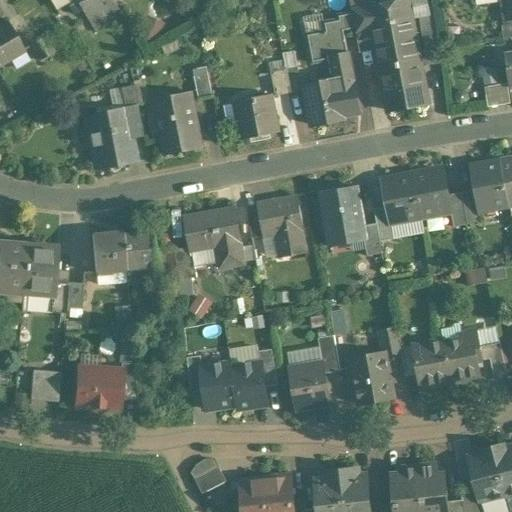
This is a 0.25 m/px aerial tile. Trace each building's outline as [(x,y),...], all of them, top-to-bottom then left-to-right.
[(75,0),(76,1),(68,6),(74,15),(82,10),(95,32),(122,16),(112,0),(75,0)] [(378,50),(370,7),(368,0),(350,0),(353,12),(356,28),(361,53),(378,50)] [(394,0),(386,0),(383,1),(380,5),(370,7),(378,50),(381,66),(419,59),(411,19),(407,0),(405,0),(397,2),(394,0)] [(427,0),(407,0),(411,19),(420,18),(419,9),(429,8),(427,0)] [(435,7),(429,8),(419,9),(420,18),(422,33),(438,31),(435,7)] [(353,12),(339,15),(339,20),(342,19),(344,30),(356,28),(353,12)] [(339,20),(324,22),(326,31),(307,34),(313,63),(332,59),(335,71),(351,68),(344,30),(342,19),(339,20)] [(0,65),(25,51),(8,23),(0,27),(0,65)] [(511,24),(502,26),(504,39),(511,37),(511,24)] [(438,31),(422,33),(427,64),(442,62),(438,31)] [(45,37),(30,46),(39,61),(54,53),(45,37)] [(296,58),(284,61),(290,93),(303,91),(296,58)] [(419,59),(381,66),(390,111),(427,104),(419,59)] [(284,61),(270,63),(276,96),(290,93),(284,61)] [(496,67),(482,68),(484,84),(498,83),(496,67)] [(207,68),(192,71),(199,100),(213,97),(207,68)] [(351,68),(335,71),(336,79),(337,79),(344,116),(360,113),(351,68)] [(336,79),(321,82),(322,86),(306,89),(313,126),(332,122),(331,119),(344,116),(337,79),(336,79)] [(134,86),(121,88),(125,108),(126,108),(137,105),(134,86)] [(190,93),(156,100),(167,155),(201,148),(190,93)] [(271,95),(236,102),(236,104),(240,103),(244,121),(240,122),(243,139),(279,132),(275,115),(273,115),(270,97),(272,97),(271,95)] [(137,105),(126,108),(130,130),(142,127),(137,105)] [(125,108),(85,116),(89,136),(94,135),(100,162),(116,159),(117,165),(136,161),(130,130),(126,108),(125,108)] [(511,159),(501,161),(510,205),(511,204),(511,159)] [(501,161),(471,167),(476,190),(480,211),(481,211),(510,205),(501,161)] [(444,170),(421,175),(418,173),(413,174),(422,218),(451,212),(452,212),(449,195),(444,170)] [(407,178),(383,182),(388,207),(391,224),(392,224),(422,218),(413,174),(409,175),(407,178)] [(357,186),(321,193),(331,247),(365,241),(364,236),(366,236),(364,226),(357,186)] [(476,190),(462,193),(468,225),(483,222),(481,211),(480,211),(476,190)] [(462,193),(449,195),(452,212),(451,212),(454,227),(468,225),(462,193)] [(298,197),(258,204),(259,211),(264,237),(279,234),(283,257),(308,252),(303,229),(304,229),(298,197)] [(388,207),(375,210),(378,224),(381,242),(395,239),(392,224),(391,224),(388,207)] [(235,209),(186,218),(191,248),(192,251),(193,251),(221,246),(225,267),(244,264),(241,242),(235,209)] [(259,211),(248,213),(252,239),(264,237),(259,211)] [(378,224),(364,226),(366,236),(364,236),(365,241),(368,256),(383,253),(381,242),(378,224)] [(155,231),(123,233),(126,271),(157,268),(159,268),(156,239),(155,231)] [(123,233),(93,236),(96,273),(126,271),(123,233)] [(175,249),(163,250),(162,238),(156,239),(159,268),(157,268),(158,281),(179,279),(175,249)] [(26,246),(0,243),(0,291),(22,293),(26,246)] [(58,248),(26,246),(22,293),(51,296),(54,296),(55,282),(58,248)] [(191,248),(175,249),(179,279),(192,278),(197,278),(193,251),(192,251),(191,248)] [(192,278),(179,279),(180,296),(193,295),(192,278)] [(67,283),(55,282),(54,296),(51,296),(50,314),(65,315),(66,309),(65,309),(67,283)] [(83,284),(67,283),(65,309),(66,309),(81,310),(83,284)] [(191,310),(206,314),(210,298),(195,294),(191,310)] [(461,323),(455,324),(453,327),(441,330),(442,333),(441,333),(443,340),(444,340),(444,342),(443,343),(451,382),(481,376),(478,362),(491,359),(492,359),(489,345),(480,346),(477,331),(463,333),(461,323)] [(397,327),(380,330),(384,353),(386,353),(388,361),(403,359),(401,348),(397,327)] [(334,336),(318,339),(323,364),(325,374),(341,371),(334,336)] [(443,340),(413,346),(418,374),(421,387),(451,382),(443,343),(444,342),(444,340),(443,340)] [(500,342),(489,345),(492,359),(491,359),(495,380),(507,377),(500,342)] [(413,346),(401,348),(403,359),(406,377),(418,374),(413,346)] [(272,350),(259,352),(261,363),(262,363),(265,387),(278,385),(272,350)] [(384,353),(366,357),(367,365),(352,368),(359,404),(390,399),(385,373),(390,372),(388,361),(386,353),(384,353)] [(201,356),(187,358),(191,393),(204,391),(201,368),(202,367),(201,356)] [(202,367),(201,368),(204,391),(207,410),(237,406),(232,367),(232,363),(202,367)] [(232,367),(237,406),(237,410),(268,405),(265,387),(262,363),(261,363),(232,367)] [(134,364),(121,364),(120,372),(121,372),(119,400),(137,401),(134,365),(134,364)] [(323,364),(290,370),(297,409),(330,404),(328,392),(331,388),(330,384),(326,381),(325,374),(323,364)] [(94,374),(78,373),(76,407),(103,408),(103,404),(119,405),(119,400),(121,372),(120,372),(94,370),(94,374)] [(60,373),(32,371),(30,401),(58,403),(60,373)] [(511,511),(511,445),(505,448),(504,445),(493,447),(509,511),(511,511)] [(509,511),(493,447),(482,450),(482,453),(469,457),(477,488),(481,503),(482,503),(484,511),(509,511)] [(192,472),(196,479),(219,467),(215,460),(199,460),(192,472)] [(436,465),(416,467),(421,511),(448,511),(447,502),(444,475),(437,475),(436,465)] [(219,467),(196,479),(203,494),(227,481),(219,467)] [(421,511),(416,467),(399,469),(400,475),(391,475),(394,504),(394,511),(421,511)] [(359,475),(359,468),(340,470),(344,511),(370,511),(370,503),(367,474),(359,475)] [(344,511),(340,470),(322,472),(323,479),(316,480),(318,509),(318,511),(344,511)] [(291,475),(276,476),(276,479),(265,481),(268,511),(294,511),(294,501),(291,475)] [(258,478),(239,480),(242,507),(238,511),(268,511),(265,481),(259,481),(258,478)] [(477,488),(461,493),(462,500),(463,500),(464,511),(484,511),(482,503),(481,503),(477,488)] [(305,500),(294,501),(294,511),(306,511),(306,510),(305,500)] [(462,500),(447,502),(448,511),(464,511),(463,500),(462,500)] [(382,502),(370,503),(370,511),(382,511),(382,505),(382,502)]
